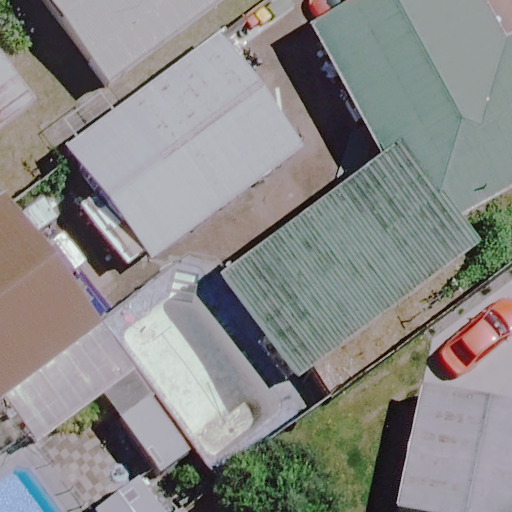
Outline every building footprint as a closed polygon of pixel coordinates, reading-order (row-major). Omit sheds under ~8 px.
[(22,0),(100,103),(237,0),(22,0)] [(277,0),(269,6),(384,177),(211,293),(280,396),(469,269),(454,247),(511,207),(511,53),(498,63),(456,0),(277,0)] [(295,162),(212,51),(61,165),(143,276),(295,162)] [(0,137),(31,115),(0,74),(0,137)] [(0,409),(94,340),(0,213),(0,409)] [(511,511),(511,406),(418,388),(409,434),(362,425),(346,511),(349,511),(511,511)]
